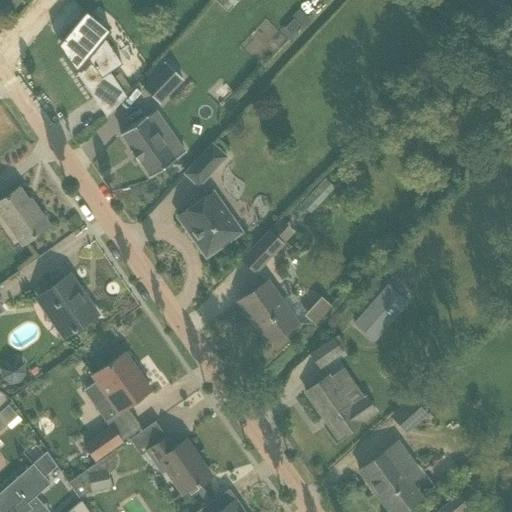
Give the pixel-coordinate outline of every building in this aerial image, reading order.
[(85,11),(61,40),(57,45),(93,98),(109,87),(102,77),(122,64),(104,38),(110,31),(85,11)] [(294,21),(285,30),(293,37),(302,28),(294,21)] [(165,62),(141,87),(159,104),(182,79),(165,62)] [(144,118),(120,134),(132,151),(130,152),(137,161),(138,160),(150,177),(184,153),(171,135),(161,142),(144,118)] [(212,144),(185,173),(198,186),(225,157),(212,144)] [(0,212),(22,244),(32,237),(48,226),(34,204),(31,205),(19,187),(2,199),(0,200),(0,212)] [(212,192),(177,216),(206,256),(241,232),(212,192)] [(281,218),(269,231),(242,260),(255,272),(294,231),(281,218)] [(384,275),(351,312),(370,328),(402,292),(384,275)] [(83,303),(66,278),(40,295),(68,335),(98,315),(87,300),(83,303)] [(267,281),(238,302),(268,344),(297,324),(267,281)] [(314,324),(332,304),(320,294),(303,314),(314,324)] [(320,367),(341,352),(332,339),(311,354),(320,367)] [(124,353),(105,366),(91,376),(95,382),(118,412),(146,393),(129,369),(134,366),(124,353)] [(1,377),(22,380),(24,369),(12,368),(13,360),(4,359),(1,377)] [(351,403),(331,374),(305,392),(337,438),(377,411),(365,394),(351,403)] [(405,429),(423,413),(412,401),(394,417),(405,429)] [(0,427),(16,414),(8,405),(0,411),(0,427)] [(95,460),(121,441),(110,427),(84,445),(95,460)] [(168,436),(146,451),(162,473),(166,471),(182,493),(195,484),(196,486),(211,476),(186,440),(176,447),(168,436)] [(389,511),(400,511),(422,496),(413,482),(424,474),(423,473),(399,441),(359,470),(389,511)] [(31,464),(0,491),(0,511),(29,511),(33,509),(27,503),(49,484),(43,477),(57,465),(46,451),(31,464)] [(88,476),(91,490),(91,492),(111,487),(107,472),(88,476)] [(462,511),(470,506),(459,492),(448,503),(437,511),(462,511)] [(195,511),(243,511),(234,499),(219,510),(212,500),(195,511)]
